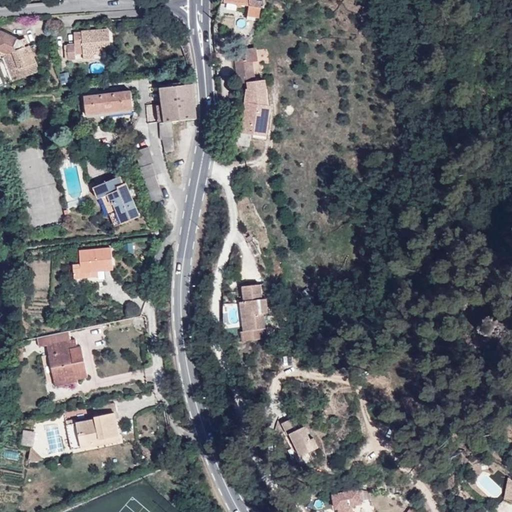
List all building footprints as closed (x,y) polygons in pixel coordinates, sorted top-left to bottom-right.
[(260,0),(249,0),(249,14),(257,13),(257,9),(261,9),(260,0)] [(77,31),(78,42),(86,42),(86,45),(86,51),(97,50),(113,49),(112,28),(77,31)] [(0,46),(10,51),(21,77),(40,70),(30,43),(25,45),(22,38),(3,29),(0,34),(0,46)] [(79,46),(78,42),(71,43),(72,57),(80,57),(79,46)] [(0,53),(3,54),(10,51),(0,46),(0,53)] [(10,51),(3,54),(13,81),(21,77),(10,51)] [(241,73),(241,85),(253,85),(252,63),(256,63),(256,52),(243,53),(243,63),(239,63),(241,73)] [(160,102),(193,98),(191,84),(160,88),(160,102)] [(90,115),(138,109),(135,91),(88,96),(90,115)] [(196,117),(193,98),(160,102),(161,104),(162,121),(172,120),(196,117)] [(173,148),(172,120),(162,121),(158,121),(158,129),(160,129),(161,149),(173,148)] [(146,178),(158,173),(154,162),(156,161),(151,147),(137,154),(140,161),(146,178)] [(168,197),(158,173),(146,178),(156,202),(168,197)] [(125,183),(124,180),(110,181),(95,188),(99,200),(104,196),(117,226),(141,215),(127,182),(125,183)] [(113,270),(111,247),(79,250),(81,264),(73,264),(74,278),(99,276),(98,271),(113,270)] [(248,297),(244,297),(247,327),(284,323),(282,310),(272,311),(271,303),(276,302),(275,293),(271,293),(269,279),(246,281),(248,297)] [(55,386),(78,381),(77,378),(88,376),(81,346),(77,347),(76,339),(70,340),(69,331),(38,338),(39,347),(47,345),(55,386)] [(15,360),(23,361),(23,352),(16,351),(15,360)] [(120,435),(115,412),(117,412),(115,403),(94,407),(96,418),(76,422),(76,423),(67,425),(72,450),(100,444),(99,439),(120,435)] [(310,439),(304,426),(300,428),(295,417),(283,422),(288,434),(290,433),(301,455),(318,447),(313,437),(310,439)] [(35,444),(36,429),(25,429),(23,444),(35,444)] [(120,440),(120,435),(99,439),(100,444),(120,440)] [(44,459),(31,447),(29,459),(30,461),(32,462),(43,460),(44,459)] [(361,503),(358,489),(333,494),(336,508),(338,508),(339,511),(353,511),(352,505),(361,503)]
